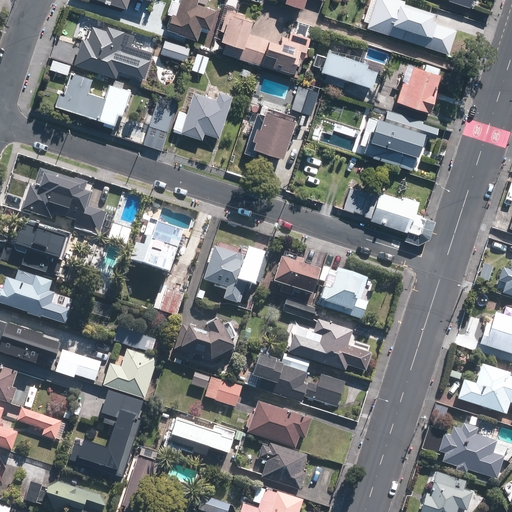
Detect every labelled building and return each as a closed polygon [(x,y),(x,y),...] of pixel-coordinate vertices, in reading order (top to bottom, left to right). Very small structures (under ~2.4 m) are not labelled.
[(103,0),(101,6),(110,10),(110,11),(131,17),(135,4),(144,7),(144,6),(161,12),(173,12),(177,0),(103,0)] [(375,0),(366,29),(450,56),(458,31),(432,23),(434,16),(404,7),(406,1),(404,0),(375,0)] [(221,53),(289,75),(290,73),(292,74),(295,65),(298,66),(300,59),(302,60),(309,38),(290,31),(288,38),(281,36),(279,43),(248,33),(251,21),(243,18),(244,15),(226,9),(219,30),(223,32),(220,41),(225,42),(221,53)] [(168,34),(187,40),(194,20),(174,14),(168,34)] [(107,28),(106,32),(92,27),(87,41),(82,39),(74,65),(116,78),(118,72),(143,79),(150,61),(151,55),(129,48),(133,37),(123,34),(107,28)] [(161,55),(186,63),(191,49),(165,41),(161,55)] [(365,63),(325,51),(323,57),(314,54),(310,65),(319,68),(319,71),(324,73),(322,81),(340,87),(342,79),(368,87),(374,71),(364,67),(365,63)] [(193,70),(204,74),(209,57),(198,54),(193,70)] [(70,66),(51,60),(48,70),(67,76),(70,66)] [(436,75),(437,68),(424,64),(423,70),(411,67),(406,83),(401,81),(395,102),(428,113),(435,90),(434,90),(439,75),(436,75)] [(57,106),(116,125),(120,114),(125,116),(132,91),(111,85),(106,99),(90,93),(94,79),(73,73),(66,93),(62,91),(57,106)] [(291,109),(312,116),(319,91),(298,85),(291,109)] [(220,138),(233,96),(219,91),(217,100),(194,92),(187,114),(179,111),(174,128),(182,131),(182,133),(203,140),(205,133),(220,138)] [(150,126),(168,132),(174,112),(156,107),(150,126)] [(284,158),(296,121),(266,111),(265,115),(258,112),(245,153),(266,160),(268,153),(284,158)] [(418,132),(420,124),(403,119),(400,126),(383,121),(378,136),(369,133),(362,154),(372,156),(371,159),(411,171),(419,148),(415,146),(419,132),(418,132)] [(23,212),(53,221),(55,215),(77,222),(75,227),(101,235),(108,214),(89,208),(94,194),(86,192),(89,183),(76,179),(75,181),(41,170),(35,188),(31,187),(23,212)] [(303,192),(306,184),(298,182),(295,190),(303,192)] [(364,216),(406,229),(416,233),(420,231),(424,218),(421,217),(421,215),(414,213),(418,201),(403,196),(402,199),(379,191),(377,196),(349,187),(342,209),(353,212),(353,211),(364,215),(364,216)] [(138,244),(132,261),(171,274),(185,233),(159,224),(160,222),(151,219),(145,237),(149,238),(146,246),(138,244)] [(71,236),(31,222),(30,222),(29,222),(29,223),(28,223),(27,223),(27,225),(26,226),(24,231),(23,231),(22,231),(21,231),(20,231),(20,232),(19,233),(19,234),(15,246),(6,243),(0,261),(21,268),(22,267),(57,278),(71,236)] [(214,247),(204,280),(215,284),(214,287),(227,291),(224,300),(237,304),(241,291),(244,292),(248,280),(260,283),(268,258),(251,253),(249,258),(214,247)] [(129,251),(121,249),(119,256),(127,258),(129,251)] [(303,267),(304,261),(297,259),(295,264),(282,260),(274,284),(283,287),(280,294),(293,298),(295,291),(313,297),(321,273),(303,267)] [(511,261),(510,261),(506,271),(499,268),(495,281),(502,284),(499,294),(511,298),(511,261)] [(318,306),(363,320),(368,303),(362,301),(369,279),(339,269),(337,274),(330,272),(325,287),(324,287),(318,306)] [(0,305),(66,327),(70,312),(52,306),(55,295),(49,293),(53,283),(18,272),(15,282),(7,279),(3,291),(0,290),(0,305)] [(115,296),(126,300),(129,290),(118,287),(115,296)] [(104,295),(114,298),(116,291),(106,288),(104,295)] [(185,295),(162,288),(155,309),(179,317),(185,295)] [(115,305),(90,299),(86,314),(111,320),(115,305)] [(284,312),(314,322),(318,309),(288,299),(284,312)] [(474,345),(511,357),(511,320),(490,314),(485,331),(479,330),(474,345)] [(220,320),(219,320),(218,320),(217,320),(215,321),(213,321),(212,322),(210,323),(209,324),(208,326),(208,327),(209,329),(203,332),(184,325),(175,350),(213,363),(237,351),(224,325),(223,326),(220,320)] [(308,360),(346,372),(348,366),(367,372),(373,354),(349,346),(354,332),(319,320),(315,333),(310,331),(305,347),(311,349),(308,360)] [(51,361),(56,346),(37,339),(38,336),(5,325),(0,339),(0,353),(32,364),(36,356),(51,361)] [(252,330),(241,326),(237,340),(247,344),(252,330)] [(146,351),(150,338),(149,338),(144,336),(120,328),(119,328),(115,342),(140,349),(145,351),(146,351)] [(73,374),(94,381),(99,363),(61,351),(55,372),(72,377),(73,374)] [(103,386),(142,398),(155,360),(126,351),(120,369),(109,366),(103,386)] [(256,389),(303,404),(306,397),(338,408),(346,383),(322,375),(319,386),(309,383),(308,385),(305,384),(308,374),(277,364),(277,361),(261,356),(255,374),(250,373),(247,385),(256,388),(256,389)] [(290,367),(308,373),(312,362),(294,356),(290,367)] [(0,400),(13,404),(18,389),(14,388),(19,373),(0,366),(0,400)] [(455,401),(503,417),(507,405),(511,406),(511,380),(506,378),(507,375),(479,366),(473,385),(461,381),(455,401)] [(210,377),(195,372),(191,384),(207,388),(210,377)] [(223,381),(212,378),(206,397),(217,400),(216,402),(237,408),(244,387),(223,380),(223,381)] [(70,460),(122,477),(140,421),(137,420),(143,401),(109,390),(102,412),(119,417),(109,448),(84,440),(82,446),(75,444),(70,460)] [(249,434),(297,449),(301,438),(307,440),(313,419),(259,402),(249,434)] [(77,426),(83,409),(76,407),(74,412),(65,409),(62,418),(70,421),(69,423),(77,426)] [(0,449),(13,453),(19,435),(0,428),(0,427),(5,411),(0,409),(0,449)] [(56,442),(62,423),(22,411),(18,424),(44,432),(42,438),(56,442)] [(213,431),(176,419),(171,435),(168,434),(163,450),(180,456),(182,452),(206,460),(208,453),(226,459),(234,433),(214,427),(213,431)] [(473,436),(475,429),(460,424),(458,431),(450,429),(448,437),(444,435),(445,432),(426,426),(419,450),(437,456),(438,453),(442,454),(439,463),(454,467),(453,470),(464,474),(465,471),(494,480),(501,458),(490,454),(494,442),(473,436)] [(263,478),(301,491),(306,473),(303,473),(308,456),(271,443),(270,448),(263,446),(259,459),(264,460),(263,464),(267,465),(263,478)] [(158,453),(142,448),(140,456),(156,460),(158,453)] [(157,511),(145,508),(159,464),(139,457),(123,507),(126,507),(124,511),(157,511)] [(424,493),(418,511),(454,511),(461,493),(468,495),(472,483),(463,481),(463,480),(437,472),(434,480),(432,479),(428,494),(424,493)] [(50,488),(32,482),(26,500),(42,505),(51,501),(55,510),(61,511),(70,507),(76,509),(74,511),(104,511),(109,498),(61,483),(50,488)] [(300,511),(305,500),(278,492),(278,493),(266,489),(259,509),(245,504),(242,511),(300,511)] [(200,510),(205,511),(229,511),(232,505),(204,496),(200,510)] [(0,498),(0,511),(9,511),(12,502),(0,498)]
